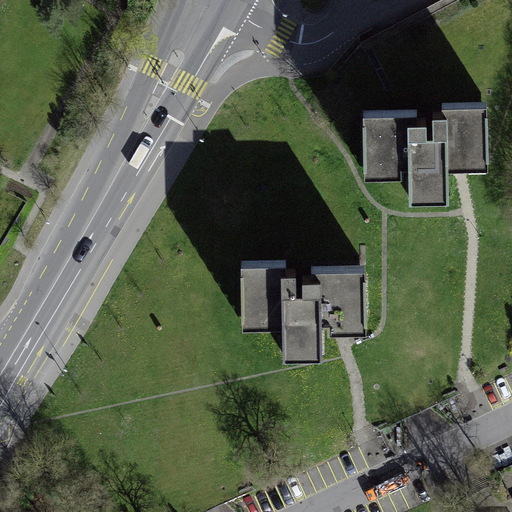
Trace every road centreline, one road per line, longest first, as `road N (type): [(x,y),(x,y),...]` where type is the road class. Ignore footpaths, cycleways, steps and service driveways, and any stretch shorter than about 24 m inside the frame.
road 1 (primary): [(125,155),(0,376)]
road 2 (residential): [(318,511),(511,422)]
road 3 (primary): [(125,155),(187,85),(237,0)]
road 4 (primary): [(194,0),(125,155)]
